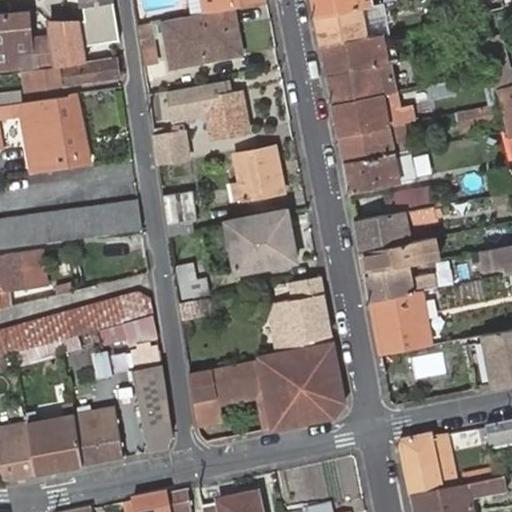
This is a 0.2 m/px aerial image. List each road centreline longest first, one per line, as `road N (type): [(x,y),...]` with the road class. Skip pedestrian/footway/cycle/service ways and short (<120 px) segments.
road 1 (residential): [(125,0),(192,464)]
road 2 (residential): [(377,427),(289,0)]
road 3 (residential): [(192,464),(377,427)]
road 4 (residential): [(29,499),(192,464)]
road 5 (residential): [(377,427),(511,400)]
